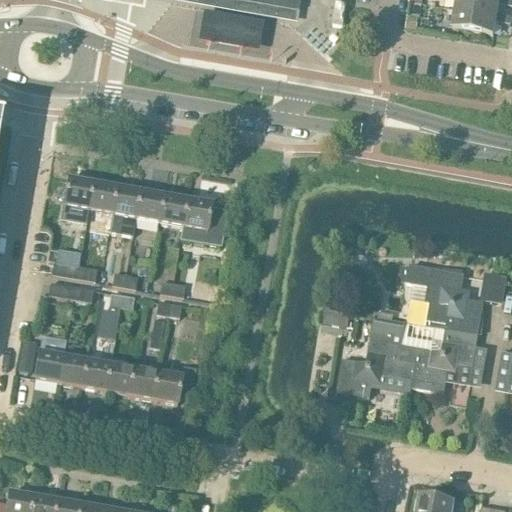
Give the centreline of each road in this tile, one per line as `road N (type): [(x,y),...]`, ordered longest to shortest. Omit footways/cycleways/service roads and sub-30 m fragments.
road 1 (residential): [(210,511),(219,458),(0,420)]
road 2 (tertiary): [(314,92),(186,74),(81,37)]
road 3 (tertiary): [(270,118),(506,151)]
road 4 (residential): [(0,311),(39,89)]
road 5 (tertiary): [(506,151),(314,92)]
road 6 (tertiary): [(72,90),(270,118)]
road 7 (residential): [(511,62),(388,42),(393,0)]
road 8 (residential): [(381,511),(390,469),(401,465),(511,483)]
road 9 (unknown): [(475,327),(454,474)]
